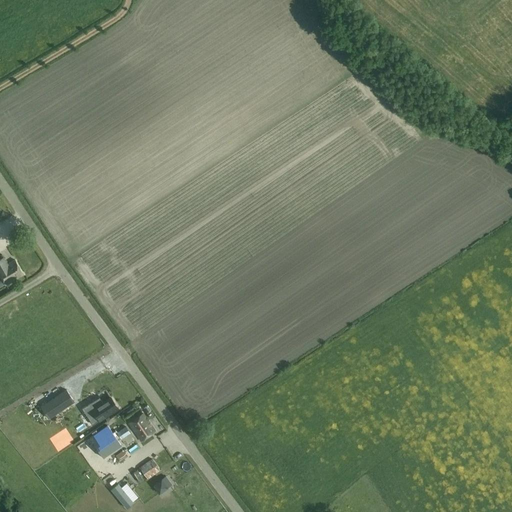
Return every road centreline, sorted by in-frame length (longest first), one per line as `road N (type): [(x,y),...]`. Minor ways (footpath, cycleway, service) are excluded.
road 1 (unclassified): [(237,511),(0,179)]
road 2 (unknown): [(0,87),(113,19),(124,0)]
